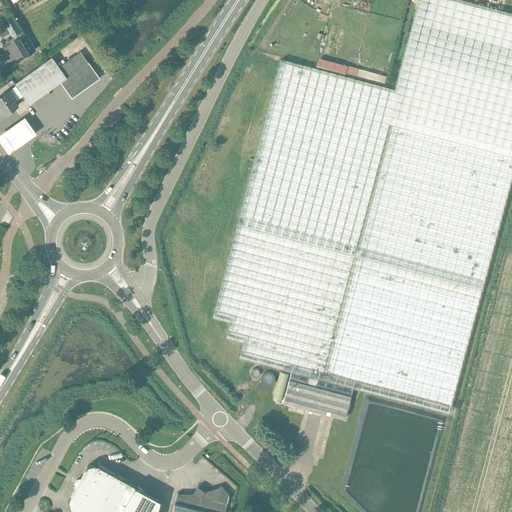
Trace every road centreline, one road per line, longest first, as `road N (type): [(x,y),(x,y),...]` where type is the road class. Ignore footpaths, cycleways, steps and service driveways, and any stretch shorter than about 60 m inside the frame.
road 1 (unclassified): [(136,293),(150,266),(152,215),(265,0)]
road 2 (unclassified): [(26,511),(71,432),(92,419),(118,425),(162,462),(186,455),(220,418)]
road 3 (unclassified): [(32,197),(213,0)]
road 4 (primary): [(143,149),(245,0)]
road 5 (tertiary): [(314,511),(220,418)]
road 6 (tertiary): [(220,418),(148,322)]
